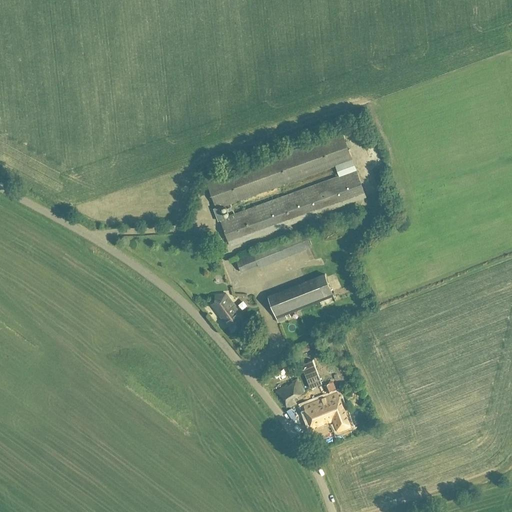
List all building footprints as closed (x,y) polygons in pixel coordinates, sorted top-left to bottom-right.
[(213,208),(218,222),(221,221),(230,246),(366,197),(356,170),(352,159),(342,133),(207,182),(216,207),(213,208)] [(304,231),(253,252),(258,266),(259,268),(311,248),(304,231)] [(252,250),(235,257),(241,272),(258,266),(253,252),(252,250)] [(268,296),(278,322),(287,318),(285,314),(333,296),(325,274),(268,296)] [(225,294),(215,295),(215,301),(211,304),(231,332),(245,321),(225,294)] [(302,352),(310,349),(308,343),(300,346),(302,352)] [(288,386),(287,385),(275,392),(286,411),(297,404),(294,400),(305,391),(297,378),(291,382),(292,383),(288,386)] [(336,390),(333,382),(324,385),(327,393),(336,390)] [(337,394),(304,407),(312,428),(333,420),(337,431),(350,427),(337,394)]
